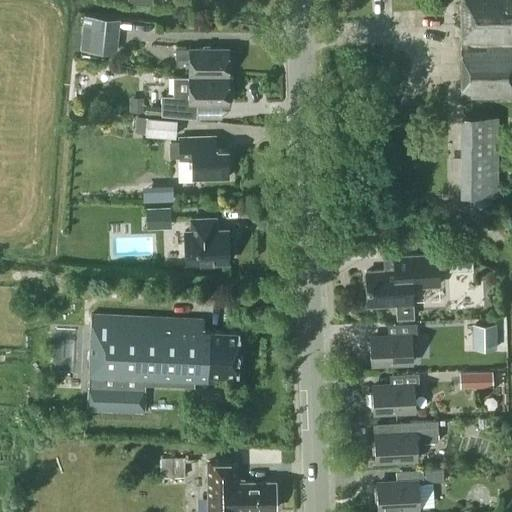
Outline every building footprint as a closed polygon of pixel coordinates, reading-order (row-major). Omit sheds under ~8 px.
[(511,0),(461,0),(462,95),(462,99),(511,99),(511,0)] [(120,17),(83,14),(81,49),(117,52),(120,17)] [(189,58),(189,75),(228,75),(229,47),(176,47),(176,58),(189,58)] [(228,103),(228,75),(189,75),(174,75),(174,94),(161,94),(161,113),(196,116),(196,103),(228,103)] [(132,97),(132,111),(144,111),(144,97),(132,97)] [(176,137),(177,117),(137,115),(136,131),(147,132),(146,135),(176,137)] [(497,115),(459,115),(459,195),(497,195),(497,115)] [(181,133),(182,141),(170,141),(170,154),(182,154),(182,155),(194,155),(194,173),(229,172),(228,145),(218,146),(217,132),(181,133)] [(147,182),(148,197),(164,196),(163,182),(147,182)] [(171,206),(147,207),(147,228),(172,227),(171,206)] [(191,218),(191,230),(185,230),(186,262),(228,260),(228,257),(232,257),(232,242),(228,243),(227,228),(215,229),(215,217),(191,218)] [(371,303),(397,302),(397,317),(413,317),(411,285),(439,284),(437,253),(394,255),(395,269),(366,270),(367,287),(370,287),(371,303)] [(473,260),(449,260),(449,270),(474,269),(473,260)] [(204,319),(192,318),(166,316),(93,314),(89,410),(143,413),(144,384),(195,386),(195,380),(207,381),(207,375),(237,376),(239,331),(203,329),(204,319)] [(413,360),(412,335),(418,335),(418,323),(389,324),(390,336),(369,337),(371,362),(413,360)] [(497,323),(473,324),(474,348),(497,347),(497,343),(503,342),(503,326),(497,326),(497,323)] [(460,386),(492,385),(492,370),(460,371),(460,386)] [(372,386),(373,410),(415,408),(414,384),(372,386)] [(374,434),(375,459),(418,457),(417,441),(438,440),(437,419),(399,421),(400,433),(374,434)] [(183,475),(183,457),(160,457),(160,475),(183,475)] [(208,511),(236,511),(236,509),(244,509),(247,511),(255,511),(257,509),(276,508),(275,481),(236,482),(236,462),(208,462),(208,511)] [(424,468),(424,482),(445,481),(445,467),(424,468)] [(423,468),(402,469),(402,481),(376,483),(378,507),(420,505),(419,482),(424,482),(423,468)]
